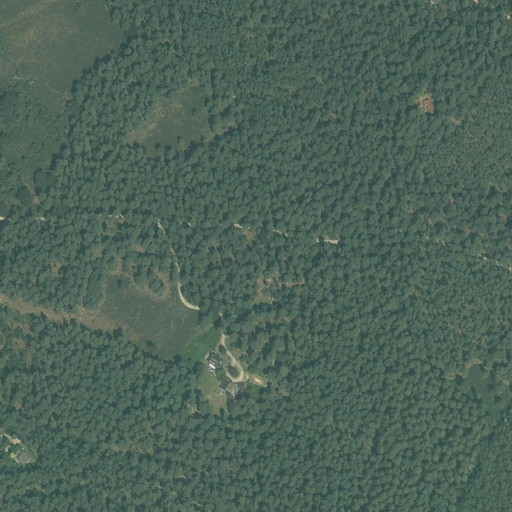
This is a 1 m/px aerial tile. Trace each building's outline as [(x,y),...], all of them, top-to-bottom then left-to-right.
[(426,9),(429,11),(433,7),(437,10),(440,7),(432,0),(429,3),(430,4),(426,9)] [(433,106),(432,107),(429,100),(426,101),(425,101),(424,101),(424,102),(425,107),(427,106),(428,108),(427,109),(428,112),(434,110),(433,106)] [(266,295),(269,297),(275,288),(272,286),(266,295)] [(223,362),(220,359),(221,358),(220,357),(217,354),(217,355),(215,354),(214,356),(212,355),(207,361),(210,364),(208,366),(214,370),(215,369),(216,369),(218,367),(219,368),(223,362)] [(229,383),(225,380),(219,388),(223,391),(229,383)] [(245,384),(235,384),(236,395),(239,394),(239,390),(245,389),(245,384)] [(17,458),(25,465),(30,459),(23,452),(17,458)]
